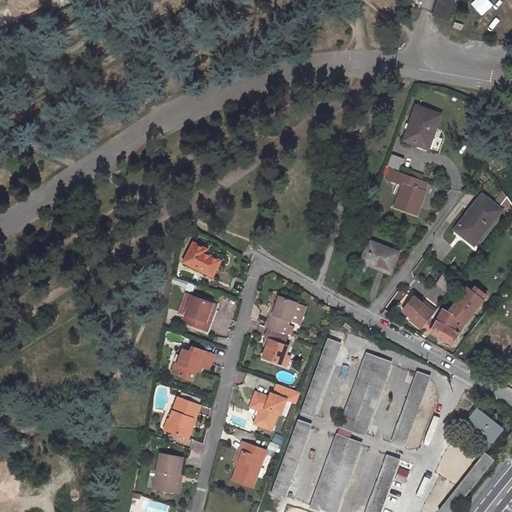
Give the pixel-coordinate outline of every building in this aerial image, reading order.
[(450,21),(455,0),(436,0),(433,13),(432,15),(450,21)] [(440,115),(416,107),(405,139),(437,151),(442,139),(432,135),(440,115)] [(400,170),(404,158),(392,153),(387,166),(400,170)] [(402,185),(394,207),(417,216),(426,190),(425,190),(428,182),(421,179),(411,176),(386,167),(383,174),(387,175),(385,180),(402,185)] [(413,171),(411,176),(421,179),(422,175),(413,171)] [(497,200),(502,203),(506,197),(506,196),(502,193),(497,200)] [(465,238),(474,245),(502,209),(482,194),(458,225),(469,233),(465,238)] [(455,229),(465,238),(469,233),(458,225),(455,229)] [(361,262),(391,273),(399,252),(369,240),(361,262)] [(184,261),(213,275),(221,260),(206,252),(207,248),(194,241),(184,261)] [(445,272),(437,283),(450,292),(458,282),(445,272)] [(434,313),(422,327),(453,344),(464,323),(465,323),(483,300),(472,291),(467,287),(448,312),(438,307),(434,313)] [(475,287),(472,291),(483,300),(486,295),(475,287)] [(186,313),(193,295),(186,293),(180,311),(186,313)] [(186,313),(183,321),(208,330),(211,322),(207,320),(213,302),(193,295),(186,313)] [(274,305),(271,313),(274,314),(280,297),(275,295),(271,304),(274,305)] [(280,297),(274,314),(271,313),(266,327),(269,328),(288,334),(290,335),(294,326),(288,324),(289,320),(291,320),(291,319),(299,322),(305,306),(297,303),(297,302),(280,296),(280,297)] [(434,313),(414,297),(403,311),(411,317),(410,319),(421,329),(422,327),(434,313)] [(213,302),(207,320),(211,322),(217,304),(213,302)] [(267,346),(263,357),(282,364),(286,354),(289,346),(284,344),(288,334),(269,328),(265,337),(267,338),(270,339),(267,346)] [(338,344),(328,341),(303,410),(313,414),(338,344)] [(197,370),(199,364),(203,365),(209,368),(215,354),(193,346),(191,351),(184,348),(182,354),(179,362),(176,361),(172,372),(193,380),(197,370)] [(388,363),(369,355),(344,425),(363,432),(388,363)] [(420,374),(394,443),(404,447),(430,378),(420,374)] [(282,413),(287,399),(297,403),(301,392),(279,383),(275,394),(272,393),(271,397),(270,399),(267,398),(268,395),(257,391),(249,411),(259,415),(262,416),(259,424),(272,430),(279,412),(282,413)] [(179,397),(171,419),(172,420),(169,430),(186,437),(192,422),(194,423),(201,405),(198,404),(200,399),(183,392),(181,397),(179,397)] [(475,410),(463,425),(487,445),(499,431),(475,410)] [(283,494),(308,425),(298,422),(273,491),(283,494)] [(283,435),(276,433),(273,441),(280,444),(283,435)] [(334,511),(359,444),(339,437),(314,506),(330,511),(334,511)] [(273,441),(271,440),(268,448),(277,451),(280,444),(273,441)] [(239,465),(247,443),(243,441),(235,464),(239,465)] [(253,487),(267,450),(247,443),(239,465),(233,479),(253,487)] [(180,474),(183,457),(161,453),(158,470),(160,471),(157,489),(179,493),(181,481),(178,481),(180,474)] [(490,458),(486,454),(439,511),(438,511),(452,511),(495,462),(490,458)] [(380,511),(400,459),(390,455),(369,511),(380,511)] [(397,480),(408,481),(409,469),(398,468),(397,480)]
